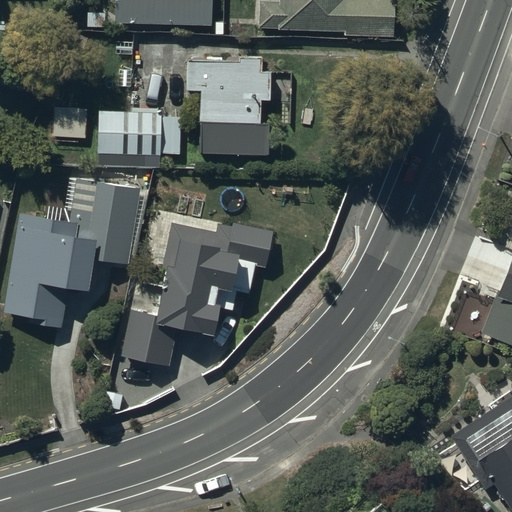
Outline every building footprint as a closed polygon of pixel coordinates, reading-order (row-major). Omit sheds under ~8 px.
[(113,0),(113,24),(211,26),(210,0),(113,0)] [(259,1),(258,28),(276,29),(276,31),(344,33),(343,36),(391,38),(392,0),(277,0),(278,2),(259,1)] [(237,63),(184,63),(184,92),(198,92),(198,155),(266,155),(266,115),(258,115),(258,102),(292,102),(292,72),(260,72),(260,57),(237,57),(237,63)] [(67,108),(52,108),(52,134),(84,135),(84,126),(86,126),(86,110),(79,110),(79,108),(67,108)] [(160,113),(97,112),(96,166),(159,167),(159,155),(179,155),(180,118),(160,118),(160,113)] [(148,192),(66,178),(59,224),(19,218),(4,310),(34,315),(33,322),(59,326),(66,287),(86,291),(91,261),(131,267),(148,192)] [(218,236),(173,227),(164,273),(172,274),(162,323),(133,317),(125,360),(172,369),(179,336),(217,343),(223,313),(235,315),(239,295),(252,298),(257,270),(268,272),(276,235),(220,224),(218,236)] [(511,345),(511,250),(481,334),(511,345)] [(42,336),(0,333),(0,334),(0,351),(40,355),(42,336)] [(511,511),(511,396),(447,439),(481,492),(493,484),(510,511),(511,511)]
